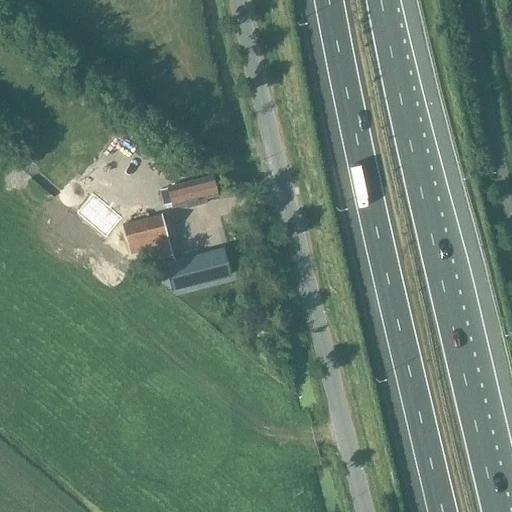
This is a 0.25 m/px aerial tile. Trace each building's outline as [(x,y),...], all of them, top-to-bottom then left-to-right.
[(206,197),(218,194),(213,176),(160,189),(164,204),(171,203),(172,206),(186,204),(187,207),(207,202),(206,197)] [(94,195),(78,214),(106,237),(122,217),(94,195)] [(161,214),(122,224),(130,255),(152,249),(155,261),(172,257),(169,245),(161,214)] [(214,251),(229,235),(212,219),(198,235),(214,251)] [(167,263),(173,290),(230,276),(223,249),(167,263)]
